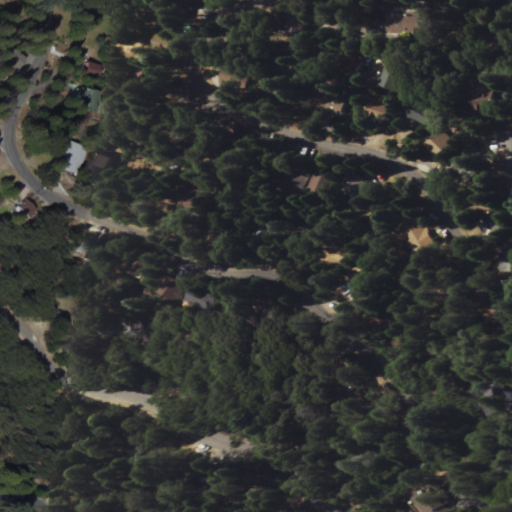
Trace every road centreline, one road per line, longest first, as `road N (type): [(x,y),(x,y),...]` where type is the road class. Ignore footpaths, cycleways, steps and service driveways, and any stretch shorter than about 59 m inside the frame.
road 1 (residential): [(44,0),(49,32),(2,142),(35,189),(346,325),(395,382),(442,464),(487,511)]
road 2 (residential): [(223,0),(229,105),(290,139),(378,153),(418,177),(511,339)]
road 3 (residential): [(337,511),(293,467),(204,439),(161,410),(78,385),(0,319)]
road 4 (residential): [(511,88),(463,55),(402,30),(365,44)]
